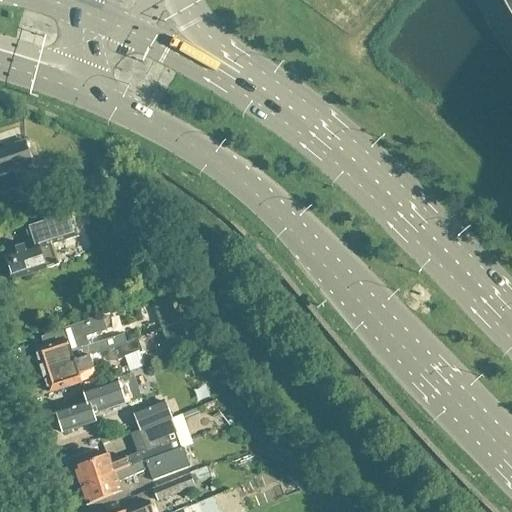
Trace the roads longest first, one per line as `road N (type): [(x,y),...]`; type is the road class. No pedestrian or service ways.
road 1 (primary): [(71,84),(169,132),(262,197),(511,455)]
road 2 (primary): [(511,325),(326,142),(231,78)]
